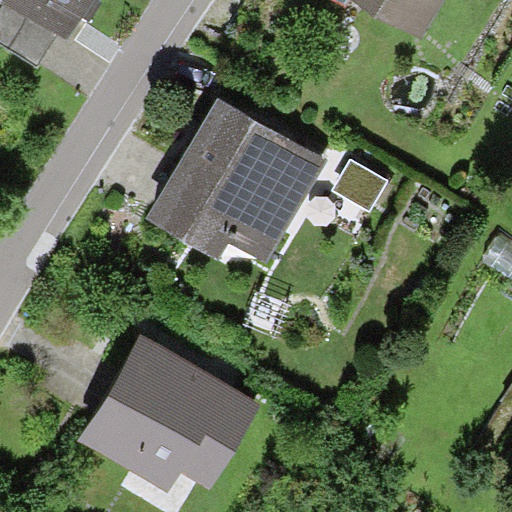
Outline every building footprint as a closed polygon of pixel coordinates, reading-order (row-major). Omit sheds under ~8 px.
[(7,0),(0,10),(0,31),(36,56),(58,25),(69,33),(83,12),(91,0),(7,0)] [(346,0),(419,41),(442,0),(346,0)] [(215,103),(145,231),(226,275),(237,254),(270,272),(329,165),(215,103)] [(385,182),(352,162),(335,191),(368,210),(385,182)] [(260,409),(136,345),(79,454),(165,499),(185,461),(223,481),(260,409)]
